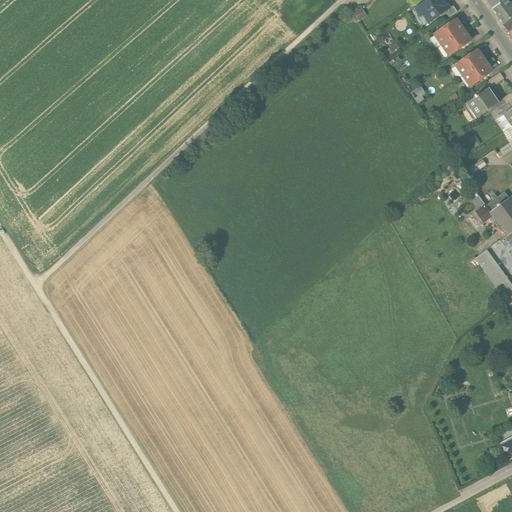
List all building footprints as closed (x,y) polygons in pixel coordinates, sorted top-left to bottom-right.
[(448,9),(447,9),(445,6),(446,5),(442,0),(428,0),(415,10),(419,18),(424,15),(429,22),(439,15),(448,9)] [(485,0),(492,9),(505,0),(485,0)] [(505,0),(492,9),(491,10),(502,26),(511,17),(511,9),(505,0)] [(448,9),(439,15),(444,21),(457,12),(452,5),(447,9),(448,9)] [(511,17),(502,26),(511,40),(511,17)] [(455,20),(434,35),(441,46),(463,31),(455,20)] [(463,31),(441,46),(448,56),(470,41),(463,31)] [(477,51),(455,66),(463,76),(484,61),(477,51)] [(484,61),(463,76),(470,87),(491,72),(484,61)] [(499,73),(489,81),(493,87),(503,79),(499,73)] [(417,101),(428,96),(423,86),(412,91),(417,101)] [(488,88),(475,97),(474,97),(472,98),(473,99),(465,104),(475,119),(498,103),(488,88)] [(511,92),(501,99),(505,105),(508,103),(511,100),(511,92)] [(505,105),(498,110),(502,116),(503,114),(511,109),(508,103),(505,105)] [(511,108),(511,109),(503,114),(511,125),(511,124),(511,108)] [(482,161),(467,171),(470,176),(485,166),(482,161)] [(458,200),(463,195),(456,187),(450,193),(458,200)] [(504,193),(497,198),(494,195),(491,198),(493,201),(486,206),(485,206),(493,217),(507,236),(511,232),(511,202),(504,192),(503,192),(504,193)] [(482,224),(493,217),(485,206),(478,196),(471,202),(475,208),(474,212),(482,224)] [(511,286),(486,251),(474,259),(504,300),(511,293),(511,286)] [(511,440),(501,447),(506,455),(511,451),(511,440)]
